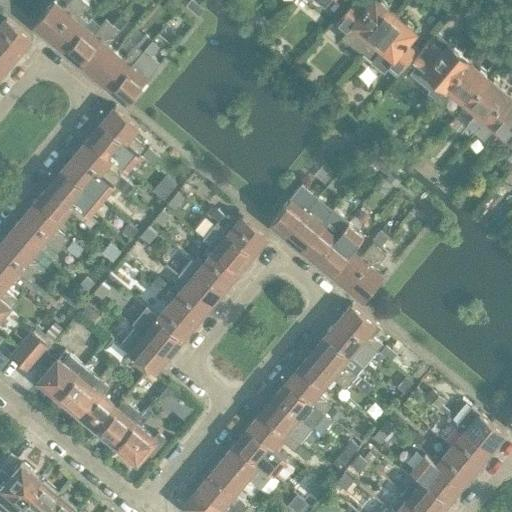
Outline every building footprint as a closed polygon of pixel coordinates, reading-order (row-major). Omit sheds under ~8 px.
[(52,0),(34,21),(50,35),(79,0),(67,0),(63,5),(56,0),(52,0)] [(85,0),(79,0),(50,35),(66,48),(86,24),(77,17),(89,3),(85,0)] [(353,0),(337,19),(348,28),(343,33),(363,50),(396,11),(387,4),(387,1),(385,0),(353,0)] [(409,37),(416,28),(413,26),(413,23),(407,18),(405,19),(396,11),(363,50),(385,68),(388,64),(397,71),(399,69),(389,60),(394,54),(409,37)] [(252,12),(246,20),(250,23),(256,15),(252,12)] [(116,50),(108,43),(119,28),(127,19),(120,13),(119,14),(112,23),(81,60),(97,73),(116,50)] [(32,35),(7,15),(0,23),(0,37),(18,52),(32,35)] [(81,60),(112,23),(106,17),(100,23),(92,16),(86,24),(66,48),(81,60)] [(145,32),(136,43),(143,49),(152,38),(145,32)] [(428,90),(437,97),(469,58),(460,50),(460,47),(455,43),(452,43),(443,36),(438,41),(431,36),(411,61),(415,65),(410,71),(430,87),(428,90)] [(18,52),(0,37),(0,66),(3,69),(18,52)] [(419,45),(409,37),(394,54),(389,60),(399,69),(419,45)] [(152,38),(143,49),(150,54),(159,44),(152,38)] [(116,50),(97,73),(112,86),(143,49),(136,43),(124,57),(116,50)] [(143,49),(112,86),(127,99),(147,76),(138,68),(150,54),(143,49)] [(478,65),(469,58),(437,97),(445,104),(456,90),(467,100),(489,74),(486,72),(486,69),(481,65),(478,65)] [(491,76),(489,74),(467,100),(478,109),(467,122),(476,129),(508,90),(500,83),(499,80),(494,75),(491,76)] [(511,93),(508,90),(476,129),(484,136),(495,123),(506,133),(511,125),(511,93)] [(132,132),(139,123),(116,103),(103,119),(140,151),(146,144),(132,132)] [(140,151),(103,119),(89,134),(113,154),(120,146),(134,157),(140,151)] [(349,128),(343,134),(352,142),(357,136),(349,128)] [(89,134),(77,150),(115,181),(120,174),(106,163),(113,154),(89,134)] [(372,148),(364,140),(358,147),(367,154),(372,148)] [(159,155),(148,146),(143,153),(153,161),(159,155)] [(115,181),(77,150),(64,165),(87,185),(95,176),(109,188),(115,181)] [(378,154),(373,160),(381,166),(386,160),(378,154)] [(64,165),(51,180),(89,212),(95,205),(81,193),(87,185),(64,165)] [(133,184),(121,174),(120,174),(115,181),(127,191),(133,184)] [(51,180),(38,196),(62,215),(69,207),(83,219),(89,212),(51,180)] [(287,232),(318,194),(311,189),(299,203),(290,195),(271,219),(287,232)] [(177,190),(168,201),(175,207),(184,196),(177,190)] [(302,245),(321,221),(333,207),(318,194),(287,232),(302,245)] [(55,224),(62,215),(38,196),(25,211),(63,243),(69,236),(55,224)] [(424,211),(416,204),(410,211),(418,218),(424,211)] [(162,207),(155,216),(163,223),(171,214),(162,207)] [(228,217),(217,208),(211,215),(223,224),(226,220),(228,217)] [(63,243),(25,211),(13,226),(36,246),(43,238),(58,250),(63,243)] [(91,225),(97,219),(89,212),(83,219),(91,225)] [(268,233),(244,212),(232,226),(226,220),(223,224),(254,250),(268,233)] [(321,221),(302,245),(317,258),(349,220),(342,214),(330,229),(321,221)] [(353,247),(359,240),(350,233),(356,226),(349,220),(317,258),(333,271),(353,247)] [(379,246),(391,232),(394,228),(386,222),(371,239),(372,240),(379,246)] [(254,250),(223,224),(219,228),(226,234),(215,246),(240,267),(254,250)] [(29,255),(36,246),(13,226),(0,241),(38,273),(43,267),(29,255)] [(348,283),(379,246),(372,240),(361,254),(353,247),(333,271),(348,283)] [(38,273),(0,241),(0,267),(11,277),(18,268),(45,291),(51,285),(38,273)] [(240,267),(215,246),(204,260),(198,254),(194,258),(225,284),(240,267)] [(383,273),(375,265),(386,251),(379,246),(348,283),(364,297),(383,273)] [(225,284),(194,258),(192,256),(186,263),(178,273),(187,280),(211,301),(225,284)] [(4,285),(11,277),(0,267),(0,294),(11,304),(12,304),(18,297),(4,285)] [(80,282),(71,275),(58,291),(75,305),(88,289),(80,282)] [(86,275),(80,282),(88,289),(94,281),(86,275)] [(159,275),(154,281),(166,292),(170,288),(171,286),(159,275)] [(211,301),(187,280),(176,293),(170,288),(166,292),(197,318),(211,301)] [(166,292),(154,281),(149,288),(161,298),(163,296),(166,292)] [(197,318),(166,292),(163,296),(170,301),(159,314),(183,335),(197,318)] [(0,316),(11,304),(0,294),(0,316)] [(352,301),(339,317),(377,348),(382,341),(368,330),(376,321),(360,307),(352,301)] [(183,335),(159,314),(148,327),(141,322),(138,326),(169,352),(183,335)] [(377,348),(339,317),(326,332),(350,351),(364,363),(371,355),(377,348)] [(55,320),(45,331),(52,338),(62,326),(55,320)] [(37,325),(12,354),(27,367),(52,338),(45,331),(37,325)] [(169,352),(138,326),(135,329),(141,335),(130,348),(155,369),(169,352)] [(364,363),(350,351),(326,332),(313,348),(351,379),(357,372),(364,363)] [(396,353),(382,341),(377,348),(386,356),(390,360),(396,353)] [(60,393),(85,363),(65,347),(40,377),(49,385),(50,388),(54,392),(57,391),(60,393)] [(313,348),(301,362),(324,382),(331,374),(345,386),(351,379),(313,348)] [(301,362),(288,378),(326,409),(331,403),(317,391),(324,382),(301,362)] [(79,410),(104,380),(85,363),(60,393),(62,396),(62,399),(67,402),(70,402),(79,410)] [(369,382),(357,372),(351,379),(361,387),(363,389),(369,382)] [(288,378),(275,393),(299,413),(306,405),(320,416),(326,409),(288,378)] [(117,403),(103,392),(109,384),(104,380),(79,410),(88,417),(88,420),(93,424),(96,424),(98,425),(117,403)] [(168,384),(159,394),(186,416),(195,406),(168,384)] [(313,425),(299,413),(275,393),(262,408),(300,440),(306,433),(313,425)] [(118,442),(143,412),(123,396),(117,403),(98,425),(101,428),(101,431),(106,435),(109,434),(118,442)] [(340,410),(331,403),(326,409),(334,416),(340,410)] [(505,430),(472,403),(458,420),(459,422),(490,448),(505,430)] [(262,408),(250,424),(273,443),(280,435),(294,447),(300,440),(262,408)] [(143,412),(118,442),(127,449),(127,452),(132,456),(134,456),(137,458),(145,449),(151,454),(166,436),(158,429),(154,434),(141,424),(148,416),(143,412)] [(459,422),(458,420),(450,414),(447,418),(456,426),(459,422)] [(490,448),(459,422),(456,426),(463,431),(452,444),(476,465),(490,448)] [(250,424),(237,439),(275,471),(280,464),(266,452),(273,443),(250,424)] [(413,428),(407,435),(418,444),(424,437),(413,428)] [(378,429),(372,436),(379,442),(385,435),(378,429)] [(275,471),(237,439),(224,455),(248,474),(262,486),(269,478),(275,471)] [(312,450),(300,440),(294,447),(308,458),(313,451),(312,450)] [(476,465),(452,444),(441,457),(434,452),(431,455),(462,481),(476,465)] [(240,483),(248,474),(224,455),(185,501),(188,504),(190,502),(202,511),(239,511),(254,494),(240,483)] [(462,481),(431,455),(428,459),(434,465),(423,478),(448,499),(462,481)] [(11,510),(14,506),(39,476),(31,469),(30,466),(24,461),(20,461),(19,459),(0,481),(0,485),(10,493),(2,503),(11,510)] [(40,511),(58,492),(56,490),(55,487),(50,483),(47,483),(39,476),(14,506),(21,511),(40,511)] [(436,511),(448,499),(423,478),(413,491),(406,486),(404,489),(431,511),(436,511)] [(431,511),(404,489),(400,493),(406,499),(395,511),(431,511)] [(59,493),(58,492),(40,511),(70,511),(75,506),(68,501),(68,497),(63,493),(59,493)]
